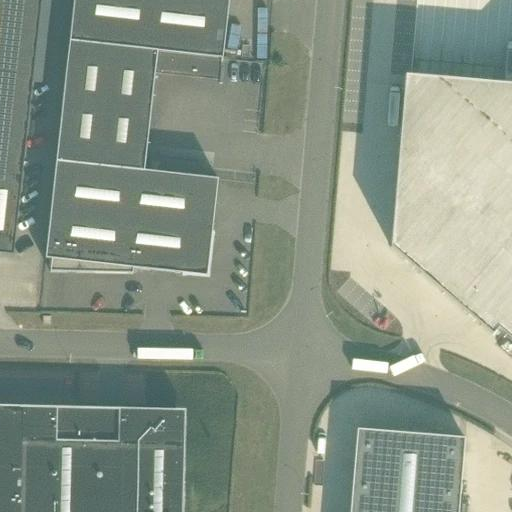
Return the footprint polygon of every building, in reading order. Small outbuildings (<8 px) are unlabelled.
[(0,0),(0,255),(13,257),(41,0),(0,0)] [(73,0),(45,260),(51,261),(50,273),(133,270),(181,275),(181,277),(186,278),(186,277),(209,279),(209,262),(210,262),(212,247),(211,247),(212,239),(213,239),(213,234),(211,233),(217,181),(144,173),(155,75),(219,82),(218,85),(221,85),(223,70),(221,69),(228,0),(73,0)] [(511,85),(404,77),(389,249),(492,337),(497,331),(511,344),(511,85)] [(0,511),(181,511),(184,445),(179,445),(179,420),(119,418),(119,415),(57,413),(57,409),(0,407),(0,511)] [(457,511),(464,440),(357,431),(350,511),(457,511)]
